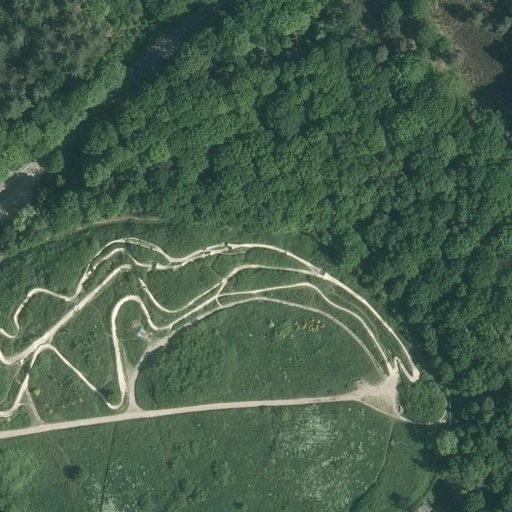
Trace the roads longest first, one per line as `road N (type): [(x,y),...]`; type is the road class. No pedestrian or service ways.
road 1 (secondary): [(0,192),(223,0)]
road 2 (track): [(118,418),(348,399),(396,418)]
